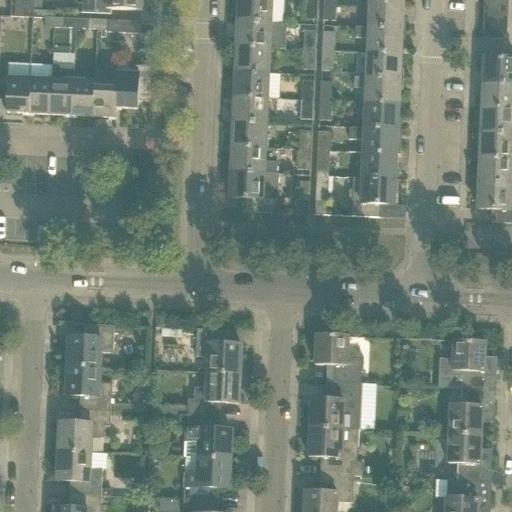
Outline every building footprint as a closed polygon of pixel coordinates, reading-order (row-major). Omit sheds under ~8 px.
[(33,0),(34,6),(33,12),(41,12),(41,0),(33,0)] [(142,0),(95,0),(95,14),(110,15),(111,10),(142,11),(142,0)] [(271,0),(238,0),(238,23),(270,25),(271,0)] [(318,2),(305,1),(304,21),(317,21),(318,2)] [(336,2),(324,2),(323,21),(335,22),(336,2)] [(484,3),(483,15),(507,16),(508,4),(484,3)] [(10,17),(10,18),(33,19),(33,12),(34,6),(11,5),(10,17)] [(403,7),(370,5),(369,29),(402,30),(403,7)] [(507,16),(483,15),(483,27),(507,28),(507,16)] [(54,29),(54,19),(45,18),(45,29),(54,29)] [(61,20),(54,19),(54,29),(75,30),(76,20),(61,20)] [(76,20),(75,30),(88,30),(97,31),(97,21),(76,20)] [(97,21),(97,31),(106,31),(106,33),(118,34),(119,22),(106,22),(97,21)] [(140,23),(119,22),(118,34),(140,35),(140,23)] [(237,34),(237,48),(269,49),(285,50),(286,25),(283,25),(270,25),(238,23),(237,34)] [(507,28),(483,27),(482,39),(506,40),(507,28)] [(402,30),(369,29),(356,28),(356,38),(369,39),(368,55),(400,56),(402,30)] [(303,51),(316,52),(316,32),(304,32),(303,51)] [(322,33),(321,52),(334,52),(335,33),(322,33)] [(237,48),(235,73),(268,75),(269,49),(237,48)] [(316,52),(303,51),(302,71),(315,71),(316,52)] [(334,52),(321,52),(321,71),(333,72),(334,52)] [(368,55),(367,79),(367,80),(399,81),(400,56),(368,55)] [(511,60),(484,59),(483,85),(511,85),(511,60)] [(50,116),(71,117),(73,81),(73,67),(52,66),(52,80),(50,116)] [(116,73),(117,73),(115,109),(116,109),(138,110),(138,102),(149,102),(151,67),(116,66),(116,73)] [(93,118),(116,119),(116,109),(115,109),(117,73),(116,73),(95,72),(95,82),(93,118)] [(268,75),(235,73),(234,97),(267,99),(268,75)] [(0,87),(0,100),(6,101),(6,114),(28,115),(30,79),(8,78),(7,88),(0,87)] [(355,78),(354,88),(366,89),(366,104),(398,105),(399,91),(399,81),(367,80),(367,79),(355,78)] [(28,115),(50,116),(52,80),(30,79),(28,115)] [(71,117),(93,118),(95,82),(73,81),(71,117)] [(302,82),(301,101),(313,102),(314,82),(302,82)] [(320,82),(319,102),(332,102),(332,83),(320,82)] [(511,85),(483,85),(482,109),(511,110),(511,85)] [(267,99),(234,97),(233,123),(265,125),(267,99)] [(313,102),(301,101),(300,120),(312,121),(313,102)] [(332,102),(319,102),(318,121),(331,122),(332,102)] [(398,105),(366,104),(365,129),(397,131),(398,105)] [(511,110),(482,109),(481,134),(511,135),(511,110)] [(233,123),(232,147),(264,149),(265,125),(233,123)] [(397,131),(365,129),(349,129),(349,141),(364,141),(363,153),(396,155),(400,155),(401,140),(397,140),(397,131)] [(299,151),(311,151),(312,132),(299,132),(299,151)] [(317,152),(329,152),(330,133),(318,132),(317,152)] [(511,135),(481,134),(480,159),(511,160),(511,135)] [(232,147),(231,173),(277,175),(277,165),(264,164),(264,149),(232,147)] [(311,151),(299,151),(298,170),(310,171),(311,151)] [(317,152),(316,177),(328,177),(329,152),(317,152)] [(396,155),(363,153),(362,179),(395,181),(396,155)] [(511,160),(480,159),(479,184),(511,185),(511,175),(511,176),(511,169),(511,160)] [(277,175),(231,173),(230,199),(243,199),(242,212),(272,214),(272,201),(273,186),(278,186),(279,175),(277,175)] [(316,177),(316,183),(314,216),(327,216),(328,177),(316,177)] [(395,181),(362,179),(353,179),(351,217),(379,219),(380,205),(394,206),(394,205),(398,205),(398,191),(394,191),(395,181)] [(296,202),(309,202),(310,183),(297,182),(296,202)] [(511,185),(479,184),(478,210),(492,211),(491,224),(511,224),(511,210),(510,210),(511,196),(511,185)] [(69,338),(67,367),(100,369),(100,353),(113,354),(114,327),(88,326),(87,339),(69,338)] [(207,374),(240,375),(241,346),(223,345),(223,332),(197,330),(195,358),(208,358),(207,374)] [(333,384),(360,385),(361,373),(363,373),(364,358),(348,357),(348,337),(316,336),(314,366),(334,367),(333,384)] [(468,390),(495,391),(496,364),(484,364),(485,344),(453,342),(452,360),(439,360),(438,389),(468,390)] [(100,369),(67,367),(66,397),(85,398),(84,411),(110,412),(110,405),(111,385),(99,384),(100,369)] [(188,400),(187,415),(218,417),(219,404),(239,405),(240,375),(207,374),(206,389),(194,389),(193,401),(188,400)] [(311,400),(310,429),(342,430),(343,411),(359,412),(360,385),(333,384),(332,401),(311,400)] [(495,391),(468,390),(467,407),(450,406),(449,435),(481,437),(482,417),(494,418),(495,391)] [(110,412),(84,411),(83,425),(59,423),(58,453),(90,454),(91,439),(103,439),(104,427),(109,427),(110,412)] [(218,417),(187,415),(186,443),(198,443),(198,459),(230,460),(232,431),(213,430),(214,417),(218,418),(218,417)] [(342,430),(310,429),(308,458),(327,459),(326,476),(354,477),(362,478),(363,464),(357,464),(357,450),(358,431),(342,430)] [(481,437),(449,435),(448,464),(464,465),(464,482),(491,484),(492,457),(480,456),(481,437)] [(90,454),(58,453),(56,482),(75,483),(75,496),(101,497),(102,470),(90,470),(90,454)] [(185,474),(183,501),(210,502),(211,489),(229,490),(230,460),(198,459),(197,474),(185,474)] [(354,477),(326,476),(326,493),(305,492),(303,511),(338,511),(339,504),(353,504),(354,477)] [(446,499),(445,511),(477,511),(478,510),(490,510),(491,484),(464,482),(447,481),(447,499),(446,499)] [(100,511),(101,497),(75,496),(74,510),(55,509),(55,511),(100,511)] [(182,511),(209,511),(210,502),(183,501),(182,511)]
